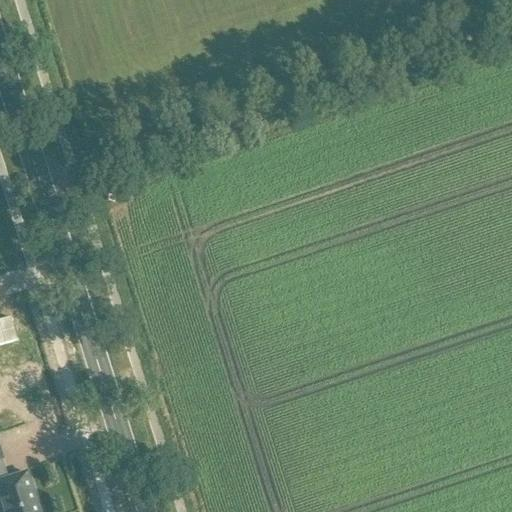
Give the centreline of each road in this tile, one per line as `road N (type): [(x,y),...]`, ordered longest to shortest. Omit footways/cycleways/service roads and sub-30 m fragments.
road 1 (secondary): [(144,511),(0,54)]
road 2 (track): [(511,29),(72,174)]
